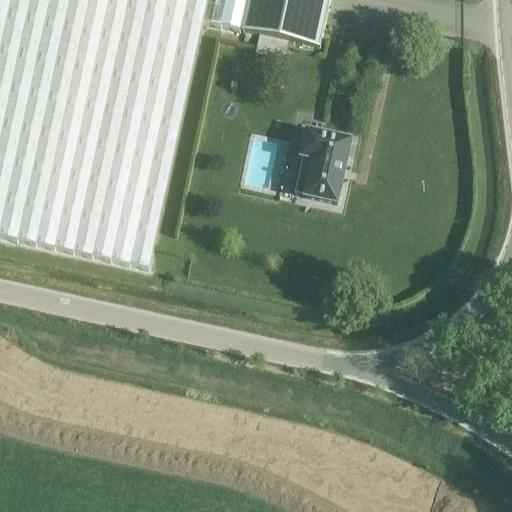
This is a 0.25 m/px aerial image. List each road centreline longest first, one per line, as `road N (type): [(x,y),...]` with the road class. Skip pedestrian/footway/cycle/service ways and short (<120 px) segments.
road 1 (unclassified): [(355,367),(0,292)]
road 2 (unclassified): [(355,367),(427,347),(458,326),(495,289),(511,253)]
road 3 (unclassified): [(511,447),(355,367)]
